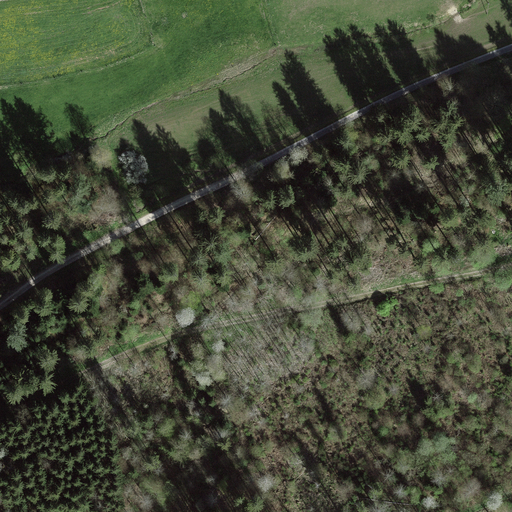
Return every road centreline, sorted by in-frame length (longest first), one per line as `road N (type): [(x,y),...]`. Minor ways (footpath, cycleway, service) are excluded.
road 1 (track): [(0,305),(123,232),(351,118),(511,52)]
road 2 (track): [(511,265),(174,334),(0,416)]
